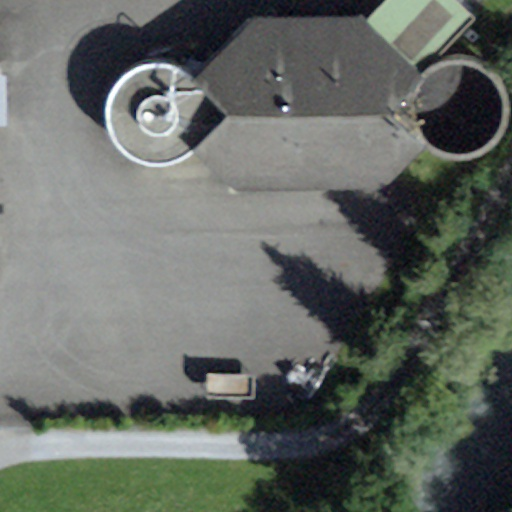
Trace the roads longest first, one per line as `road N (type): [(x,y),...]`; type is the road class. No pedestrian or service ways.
road 1 (unclassified): [(0,451),(280,450),(358,426)]
road 2 (track): [(358,426),(429,345),(511,184)]
